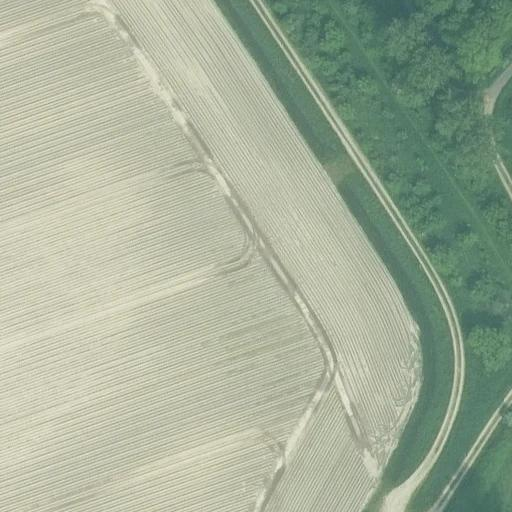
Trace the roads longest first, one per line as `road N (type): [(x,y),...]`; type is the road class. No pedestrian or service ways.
road 1 (track): [(405,511),(450,418),(461,356),(457,330),(394,212),(255,0)]
road 2 (track): [(281,0),(379,67),(481,109)]
road 3 (track): [(378,0),(449,90),(481,109)]
road 4 (track): [(511,395),(432,511)]
